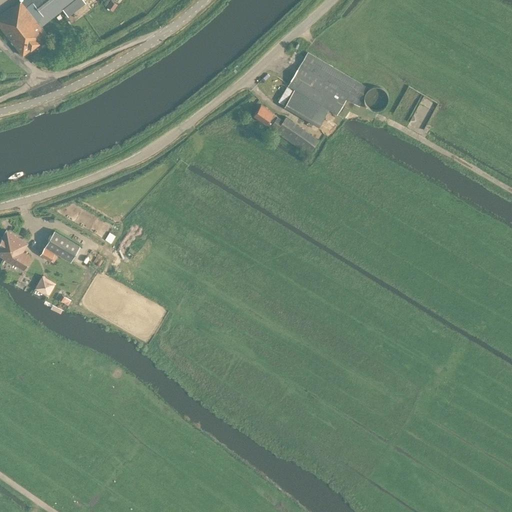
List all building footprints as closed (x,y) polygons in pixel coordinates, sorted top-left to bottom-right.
[(74,0),(22,0),(21,1),(21,0),(13,6),(12,5),(0,14),(0,25),(23,55),(48,36),(41,27),(74,0)] [(338,112),(346,98),(355,103),(365,85),(308,51),(287,86),(294,90),(284,106),(295,112),(319,126),(327,112),(328,110),(332,112),(337,115),(338,112)] [(391,97),(391,96),(391,92),(389,89),(388,87),(384,85),(382,84),(379,83),(377,83),(374,84),(372,85),(370,86),(368,88),(366,90),(366,93),(365,96),(365,98),(366,101),(367,103),(369,105),(370,106),(373,108),(375,109),(378,109),(381,109),(382,109),(385,108),(387,106),(389,104),(390,102),(391,99),(391,97)] [(257,110),(255,112),(253,115),(266,124),(276,130),(275,131),(308,153),(313,147),(318,140),(285,117),(283,120),(277,116),(273,113),(261,104),(257,110)] [(0,255),(23,269),(31,257),(22,251),(28,243),(7,230),(6,230),(0,239),(0,255)] [(71,261),(80,246),(54,230),(45,246),(71,261)] [(53,257),(55,253),(44,247),(40,254),(51,261),(53,257)] [(54,284),(42,276),(34,288),(46,296),(54,284)]
